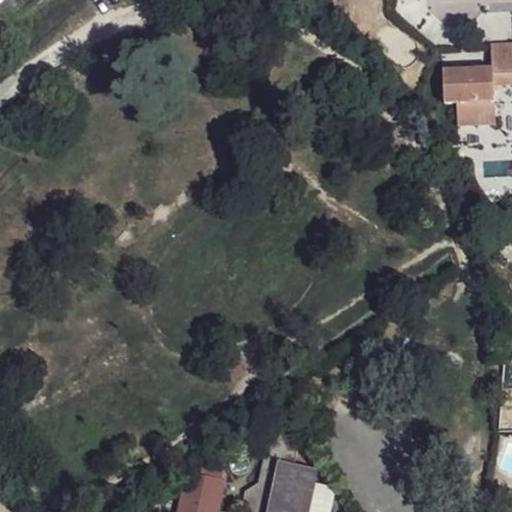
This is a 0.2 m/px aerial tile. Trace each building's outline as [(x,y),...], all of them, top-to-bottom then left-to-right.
[(495,67),(446,68),(447,101),(460,101),(461,123),(499,122),(497,83),(497,73),(505,73),(506,83),(511,82),(511,42),(495,44),(495,67)] [(505,73),(497,73),(497,83),(506,83),(505,73)] [(279,427),(262,439),(253,486),(241,494),(237,511),(302,511),(308,485),(310,475),(304,470),(290,465),(294,451),(279,427)] [(211,511),(218,479),(182,473),(176,502),(178,507),(174,511),(211,511)] [(308,485),(302,511),(326,511),(331,488),(308,485)]
